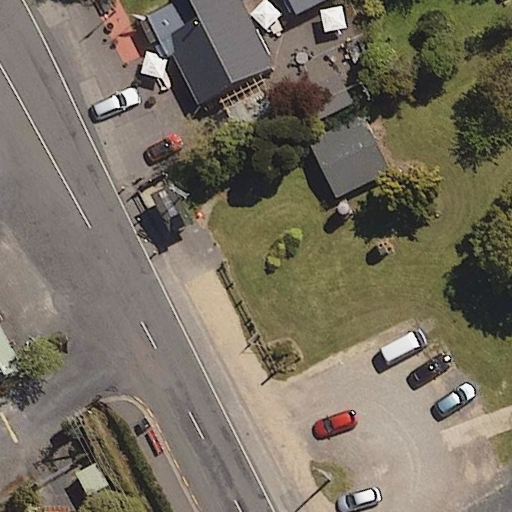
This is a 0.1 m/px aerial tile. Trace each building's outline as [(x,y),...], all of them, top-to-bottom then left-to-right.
[(199,107),(273,68),(237,0),(166,0),(148,10),(199,107)] [(287,0),(295,16),(327,0),(287,0)] [(363,75),(351,48),(315,64),(327,90),(363,75)] [(336,199),(389,174),(363,120),(310,146),(336,199)] [(165,221),(179,214),(165,188),(159,191),(151,195),(165,221)] [(368,263),(328,226),(263,296),(303,333),(368,263)] [(0,380),(11,375),(0,355),(0,380)]
